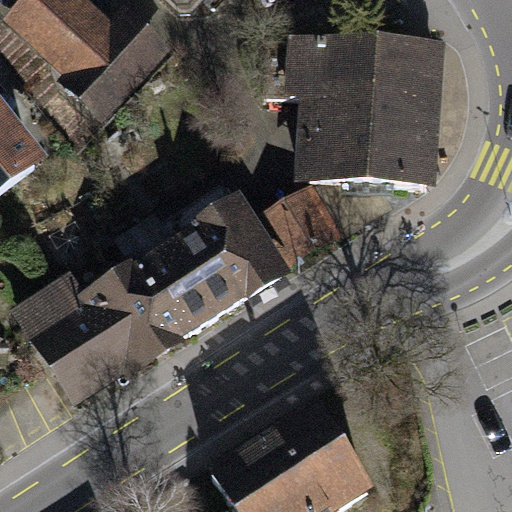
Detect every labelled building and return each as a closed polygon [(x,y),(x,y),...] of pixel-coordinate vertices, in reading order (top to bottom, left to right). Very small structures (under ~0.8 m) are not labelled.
[(105,48),(50,0),(38,0),(0,43),(59,96),(47,109),(93,150),(162,73),(118,34),(105,48)] [(209,0),(177,0),(194,16),(209,0)] [(443,44),(290,36),(287,95),(303,95),(298,179),(436,186),(443,44)] [(0,148),(0,208),(29,185),(0,148)] [(343,238),(311,186),(258,219),(290,271),(343,238)] [(71,273),(11,310),(71,407),(290,271),(258,219),(240,191),(81,289),(71,273)] [(349,511),(362,505),(313,421),(203,486),(218,511),(349,511)]
